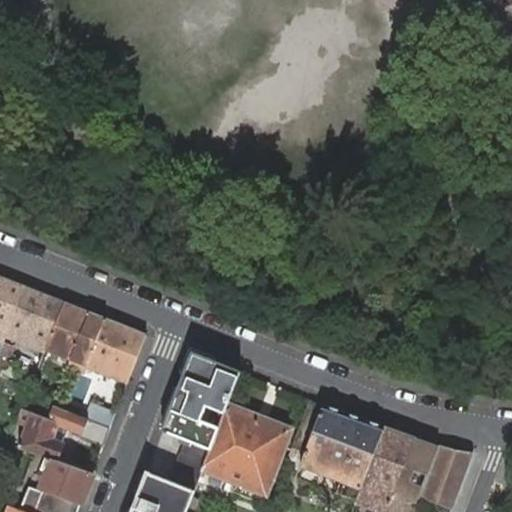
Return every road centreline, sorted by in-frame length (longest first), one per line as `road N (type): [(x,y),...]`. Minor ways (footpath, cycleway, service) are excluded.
road 1 (tertiary): [(178,324),(404,412),(499,433)]
road 2 (residential): [(106,511),(178,324)]
road 3 (tertiary): [(0,252),(178,324)]
